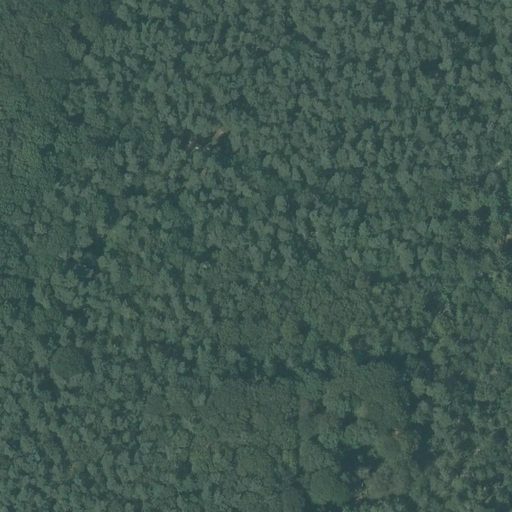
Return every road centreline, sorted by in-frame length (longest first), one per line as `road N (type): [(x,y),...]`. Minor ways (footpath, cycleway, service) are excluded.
road 1 (track): [(443,208),(310,198),(173,139),(104,136),(40,111),(0,123)]
road 2 (track): [(0,444),(27,442),(46,453),(81,491),(81,503),(102,511)]
road 3 (track): [(511,318),(443,208)]
